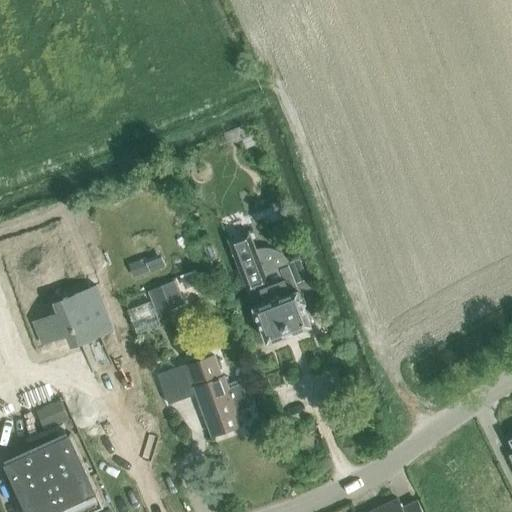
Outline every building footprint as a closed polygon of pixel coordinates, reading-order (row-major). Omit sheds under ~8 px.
[(311,288),(298,257),(289,261),(287,257),(280,251),(273,248),(267,247),(260,248),(255,250),(248,232),(229,240),(255,307),(254,307),(267,341),(311,324),(299,293),(311,288)] [(152,271),(147,258),(129,265),(134,278),(152,271)] [(158,314),(184,303),(175,280),(148,291),(158,314)] [(42,343),(75,330),(79,342),(112,329),(95,286),(63,299),(66,309),(46,317),(48,321),(35,326),(42,343)] [(187,364),(157,375),(168,404),(182,399),(197,394),(212,436),(241,425),(236,412),(250,407),(241,384),(228,389),(223,376),(221,377),(214,356),(187,366),(187,364)] [(61,400),(43,409),(51,426),(69,418),(61,400)] [(70,434),(4,464),(26,511),(91,511),(103,506),(70,434)] [(421,511),(416,501),(402,508),(397,499),(370,511),(421,511)]
